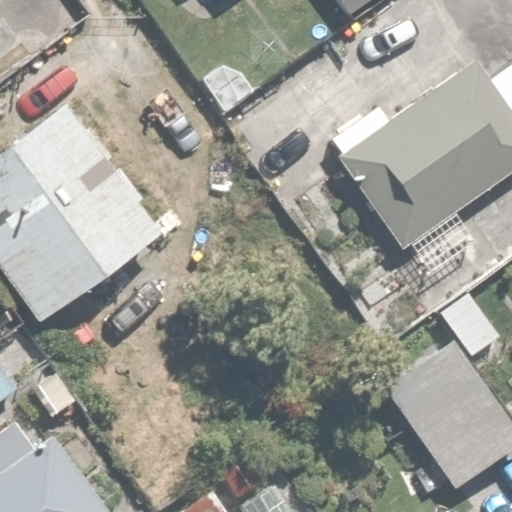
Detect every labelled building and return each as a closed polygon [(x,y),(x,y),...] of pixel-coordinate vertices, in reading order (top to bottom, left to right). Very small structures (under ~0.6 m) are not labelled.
[(369,0),(332,0),(347,18),(369,0)] [(383,242),(395,234),(511,154),(511,49),(475,74),(468,64),(382,123),(370,105),(315,142),(383,242)] [(64,100),(0,146),(0,268),(26,305),(148,217),(64,100)] [(466,285),(433,310),(478,369),(511,344),(466,285)] [(511,447),(511,421),(452,338),(383,389),(456,489),(511,447)] [(0,511),(101,511),(46,437),(36,445),(0,396),(0,511)]
